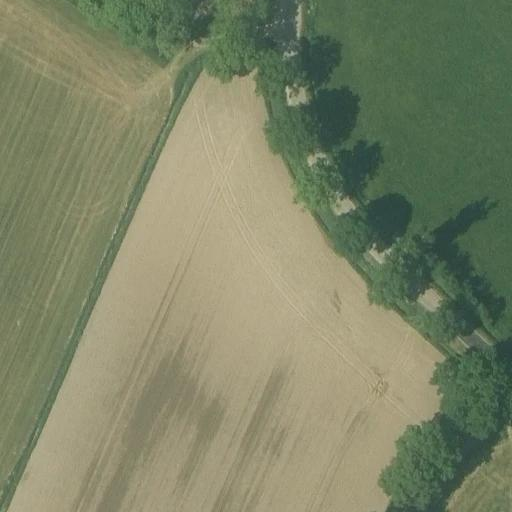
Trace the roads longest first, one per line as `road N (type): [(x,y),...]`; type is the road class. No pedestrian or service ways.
road 1 (unclassified): [(511,379),(359,237),(313,158),(298,109),(296,0)]
road 2 (unclassified): [(424,511),(466,445),(511,399)]
road 3 (track): [(175,67),(206,41),(124,0)]
